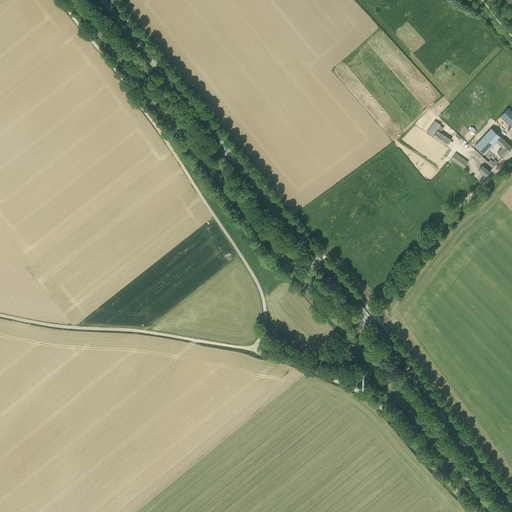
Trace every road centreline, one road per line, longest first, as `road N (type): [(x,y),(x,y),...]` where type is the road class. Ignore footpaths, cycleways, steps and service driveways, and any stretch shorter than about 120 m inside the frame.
road 1 (track): [(58,0),(168,145),(259,286),(262,341)]
road 2 (unclassified): [(474,511),(363,393),(256,351),(269,341),(321,358),(360,329)]
road 3 (tertiary): [(315,259),(101,0)]
road 4 (tertiary): [(511,508),(315,259)]
road 5 (track): [(255,348),(0,315)]
road 6 (unclassified): [(360,329),(511,153)]
